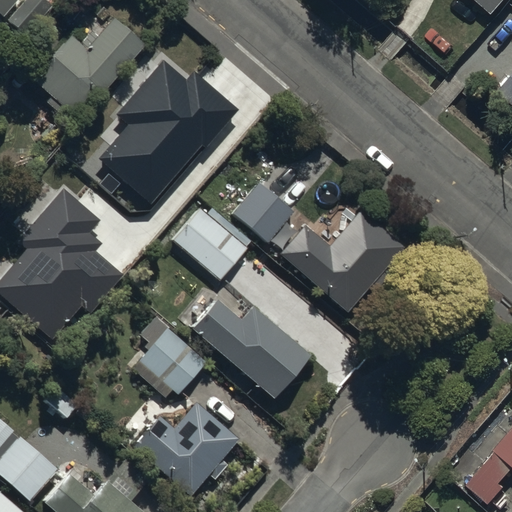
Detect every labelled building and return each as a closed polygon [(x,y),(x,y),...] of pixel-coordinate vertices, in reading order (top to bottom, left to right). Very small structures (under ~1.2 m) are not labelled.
[(0,0),(0,17),(15,0),(0,0)] [(50,8),(40,0),(26,0),(5,24),(23,40),(50,8)] [(462,0),(485,20),(502,0),(462,0)] [(76,123),(142,47),(111,20),(95,38),(90,33),(78,47),(67,38),(29,82),(49,98),(45,103),(64,120),(67,116),(76,123)] [(164,61),(116,115),(128,125),(99,158),(153,205),(237,108),(194,71),(186,80),(164,61)] [(511,70),(493,88),(511,109),(511,70)] [(195,209),(169,241),(218,282),(245,250),(237,244),(243,237),(257,249),(263,242),(266,245),(290,216),(257,188),(229,221),(233,224),(224,234),(195,209)] [(27,250),(0,281),(0,293),(52,338),(81,305),(91,313),(124,275),(96,250),(102,243),(90,232),(101,220),(64,189),(18,242),(27,250)] [(302,228),(277,256),(343,316),(366,290),(371,295),(385,279),(380,274),(402,251),(359,212),(326,249),(302,228)] [(214,302),(190,331),(271,401),(308,358),(250,308),(238,323),(214,302)] [(171,326),(130,370),(163,400),(170,392),(175,397),(208,361),(171,326)] [(54,389),(43,401),(52,411),(47,416),(56,425),(61,419),(63,421),(74,409),(54,389)] [(148,429),(130,449),(188,499),(207,477),(212,481),(225,466),(220,461),(236,442),(193,404),(170,431),(157,420),(155,422),(141,410),(135,418),(148,429)] [(0,478),(28,503),(54,472),(11,435),(12,433),(0,422),(0,478)] [(511,431),(466,486),(490,506),(504,490),(499,486),(511,471),(511,431)] [(65,476),(41,505),(49,511),(135,511),(126,504),(145,482),(121,462),(91,498),(65,476)] [(0,511),(17,511),(0,497),(0,511)]
